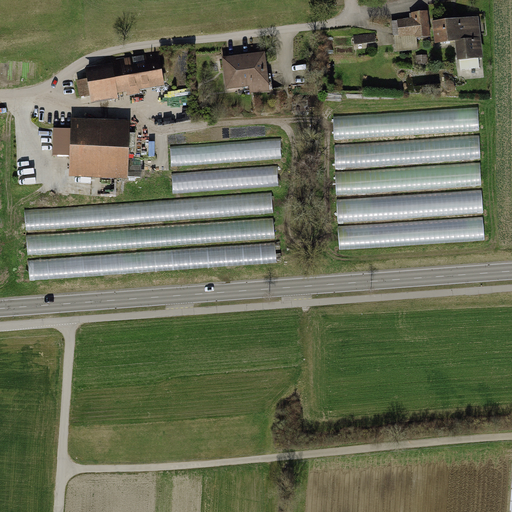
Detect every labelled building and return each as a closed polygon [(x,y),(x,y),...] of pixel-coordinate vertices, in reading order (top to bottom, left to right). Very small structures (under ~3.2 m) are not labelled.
[(398,20),(391,21),(393,36),(394,36),(397,52),(419,49),(417,38),(432,37),(428,10),(412,13),(412,18),(397,19),(398,20)] [(480,16),(433,21),(435,44),(456,43),(458,61),(484,57),(480,16)] [(375,33),(353,35),(355,45),(376,41),(375,33)] [(229,55),(219,57),(224,89),(246,86),(247,94),(269,91),(263,50),(229,55)] [(112,63),(84,68),(90,102),(117,97),(116,92),(163,85),(156,51),(112,58),(112,63)] [(428,55),(416,55),(416,64),(428,64),(428,55)] [(475,108),(330,115),(331,136),(477,130),(475,108)] [(129,119),(70,118),(67,177),(127,179),(129,119)] [(476,136),(332,145),(333,168),(477,158),(476,136)] [(279,137),(168,145),(171,199),(19,210),(22,281),(275,261),(269,191),(277,183),(279,137)] [(478,163),(333,174),(334,194),(480,185),(478,163)] [(479,190),(334,199),(335,222),(481,213),(479,190)] [(482,216),(335,226),(336,250),(484,242),(482,216)]
